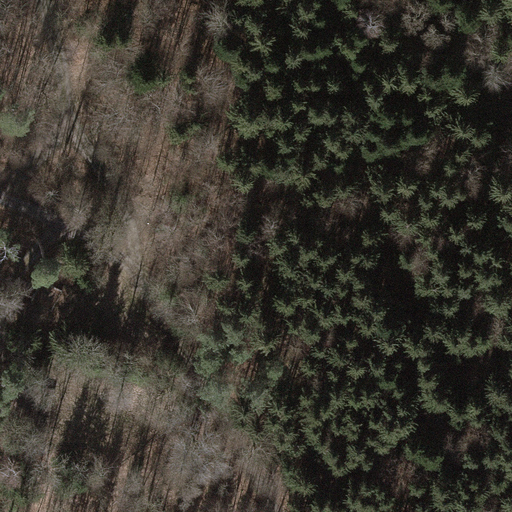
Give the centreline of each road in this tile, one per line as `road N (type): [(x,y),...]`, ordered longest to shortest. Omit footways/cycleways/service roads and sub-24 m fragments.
road 1 (track): [(273,511),(67,108),(48,0)]
road 2 (track): [(64,229),(15,269),(6,395)]
road 3 (track): [(0,203),(145,262)]
